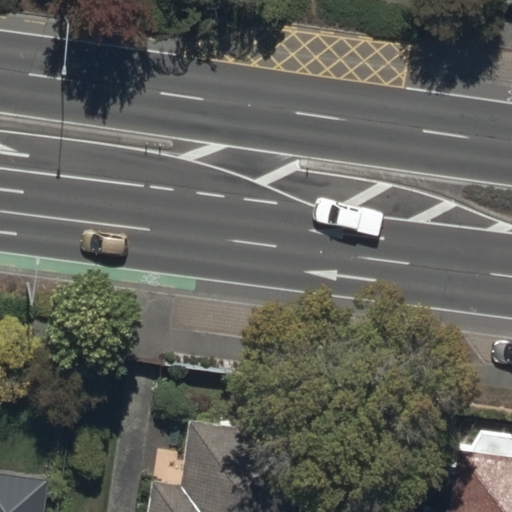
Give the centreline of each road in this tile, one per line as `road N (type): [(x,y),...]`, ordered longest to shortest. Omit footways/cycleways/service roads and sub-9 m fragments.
road 1 (primary): [(511,275),(230,238)]
road 2 (primary): [(255,107),(511,144)]
road 3 (primary): [(0,71),(255,107)]
road 4 (primary): [(230,238),(0,207)]
road 5 (primary): [(230,238),(255,107)]
